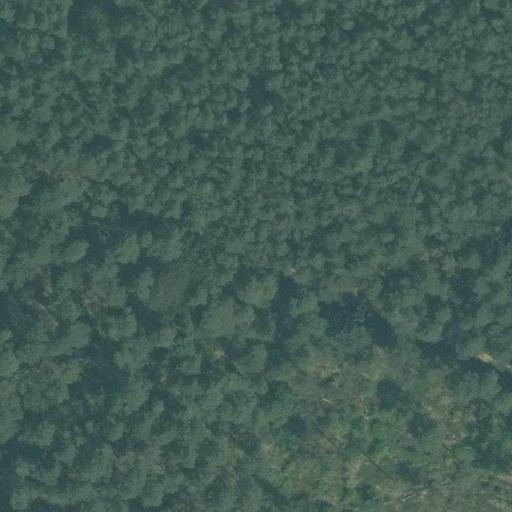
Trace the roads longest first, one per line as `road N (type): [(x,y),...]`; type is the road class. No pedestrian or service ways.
road 1 (track): [(0,142),(511,367)]
road 2 (unknown): [(142,511),(0,464)]
